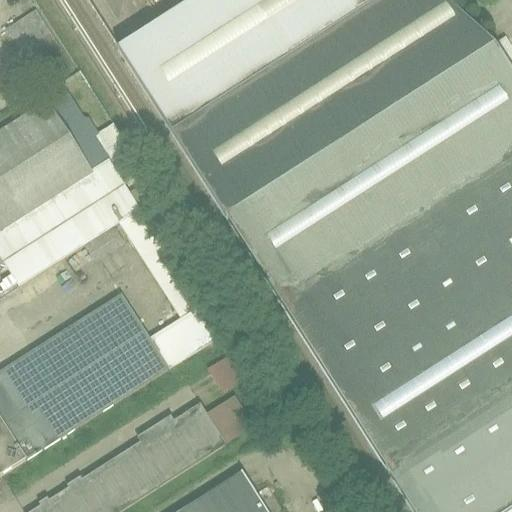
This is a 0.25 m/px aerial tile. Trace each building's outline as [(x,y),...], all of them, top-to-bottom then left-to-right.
[(438,0),(196,0),(121,49),(416,511),(506,511),(511,509),(511,74),(498,54),(438,0)] [(37,10),(5,30),(26,63),(44,52),(36,40),(50,31),(37,10)] [(0,264),(10,280),(113,219),(170,314),(138,333),(110,287),(0,353),(0,464),(212,338),(59,82),(0,117),(0,264)] [(192,400),(21,509),(22,511),(99,511),(242,421),(224,393),(198,410),(192,400)] [(260,511),(233,467),(158,511),(260,511)]
